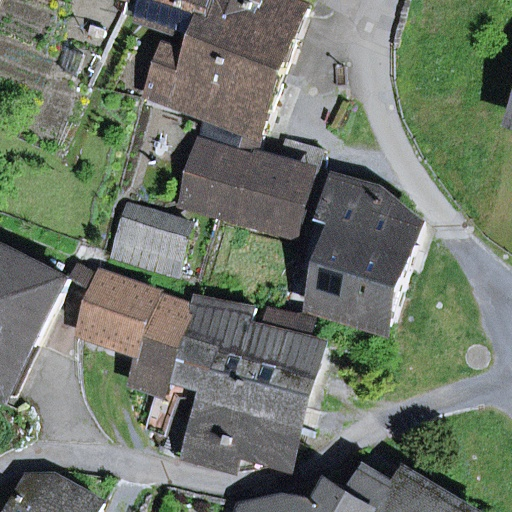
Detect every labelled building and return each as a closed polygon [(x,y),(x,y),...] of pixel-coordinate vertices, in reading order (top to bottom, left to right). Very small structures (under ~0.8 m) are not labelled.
[(131,0),(127,12),(146,20),(152,0),(131,0)] [(188,36),(209,30),(205,42),(288,75),(312,11),(281,0),(152,0),(146,20),(188,36)] [(282,167),(262,162),(288,75),(205,42),(199,59),(170,50),(157,89),(186,99),(183,109),(214,119),(187,204),(304,236),(321,177),(282,167)] [(154,100),(183,109),(186,99),(157,89),(154,100)] [(282,167),(321,177),(328,151),(289,140),(282,167)] [(421,247),(416,245),(425,223),(389,194),(338,179),(325,219),(313,258),(331,263),(327,277),(319,304),(395,328),(421,247)] [(196,227),(131,207),(117,256),(181,275),(196,227)] [(331,263),(313,258),(325,219),(319,218),(305,270),(327,277),(331,263)] [(0,244),(0,390),(17,399),(74,281),(0,244)] [(80,269),(74,281),(99,293),(104,277),(80,269)] [(171,370),(180,373),(190,335),(199,301),(168,289),(165,298),(104,277),(99,293),(87,328),(147,349),(142,362),(171,370)] [(257,325),(260,310),(199,301),(190,335),(231,346),(224,369),(311,394),(325,340),(317,339),(319,321),(271,312),(268,327),(257,325)] [(221,403),(302,423),(311,394),(224,369),(231,346),(190,335),(180,373),(193,377),(190,387),(214,393),(205,416),(210,419),(221,403)] [(134,384),(164,392),(171,370),(142,362),(134,384)] [(225,447),(288,463),(302,423),(221,403),(210,419),(205,416),(193,451),(221,462),(225,447)] [(383,511),(399,486),(374,472),(360,496),(339,484),(326,507),(291,500),(247,507),(245,511),(383,511)] [(383,511),(437,511),(447,495),(412,475),(404,488),(399,486),(383,511)] [(103,511),(107,505),(59,480),(33,480),(16,511),(103,511)] [(476,511),(447,495),(437,511),(476,511)]
